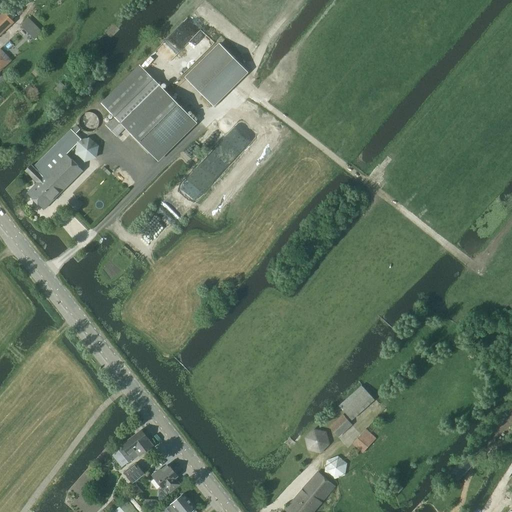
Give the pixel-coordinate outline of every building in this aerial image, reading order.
[(0,35),(13,22),(4,12),(0,15),(0,35)] [(34,40),(42,32),(27,18),(20,25),(34,40)] [(218,91),(242,68),(220,46),(186,79),(204,96),(204,97),(213,87),(218,92),(218,91)] [(0,71),(11,61),(0,49),(0,48),(0,71)] [(125,128),(156,160),(195,122),(140,66),(101,104),(114,117),(105,125),(116,137),(125,128)] [(54,105),(68,89),(61,82),(47,98),(54,105)] [(100,124),(100,121),(99,118),(97,115),(95,113),(92,112),(89,112),(86,112),(83,113),(81,116),(80,118),(79,121),(79,124),(81,127),(82,130),(85,131),(88,132),(91,132),(94,131),(97,129),(98,127),(100,124)] [(66,154),(81,140),(71,130),(33,167),(31,165),(25,171),(37,183),(27,193),(43,210),(83,170),(66,154)] [(96,159),(99,146),(89,138),(81,141),(77,145),(75,154),(84,163),(96,159)] [(351,421),(374,400),(361,386),(338,406),(351,421)] [(338,438),(352,425),(343,415),(329,428),(338,438)] [(363,453),(376,439),(365,429),(352,444),(363,453)] [(153,446),(140,430),(121,445),(122,447),(119,450),(128,462),(138,455),(139,456),(153,446)] [(328,444),(325,433),(314,430),(305,438),(308,450),(320,453),(328,444)] [(345,470),(345,467),(344,465),(343,463),(342,461),(340,459),(337,458),(335,458),(333,458),(330,459),(328,460),(326,462),(325,464),(324,466),(324,469),(324,471),(325,473),(326,475),(328,477),(330,478),(333,479),(335,479),(338,479),(340,478),(342,476),(343,474),(344,472),(345,470)] [(132,483),(144,474),(135,464),(124,473),(132,483)] [(175,478),(177,477),(168,465),(161,470),(160,469),(152,475),(162,488),(160,490),(165,496),(180,485),(175,478)] [(313,511),(335,486),(318,472),(285,509),(287,511),(313,511)] [(196,511),(194,509),(195,508),(183,494),(170,505),(171,505),(166,509),(168,511),(196,511)] [(136,511),(127,500),(113,511),(136,511)]
